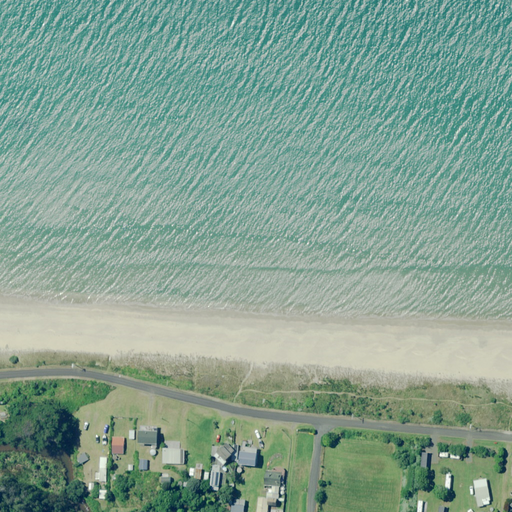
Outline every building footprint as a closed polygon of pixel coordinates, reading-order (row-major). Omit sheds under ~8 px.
[(158,431),(140,431),(140,443),(158,444),(158,431)] [(124,454),(124,441),(113,441),(113,453),(124,454)] [(236,452),(227,443),(214,454),(222,464),(236,452)] [(259,448),(242,447),(241,464),(258,465),(259,448)] [(185,449),(164,448),(163,463),(185,463),(185,449)] [(89,459),(85,453),(77,457),(81,463),(89,459)] [(108,457),(101,457),(100,473),(96,473),(95,480),(106,481),(108,457)] [(228,466),(213,465),(210,489),(219,490),(220,484),(226,485),(228,466)] [(273,486),(280,486),(282,486),(283,473),(266,471),(265,485),(273,486)] [(280,486),(273,486),(272,492),(267,491),(267,498),(258,497),(256,511),(267,511),(268,505),(278,506),(280,486)] [(491,503),(488,486),(475,488),(478,505),(491,503)] [(451,496),(442,495),(441,506),(449,507),(451,496)] [(244,511),(246,500),(235,499),(235,504),(232,504),(231,511),(232,511),(244,511)]
